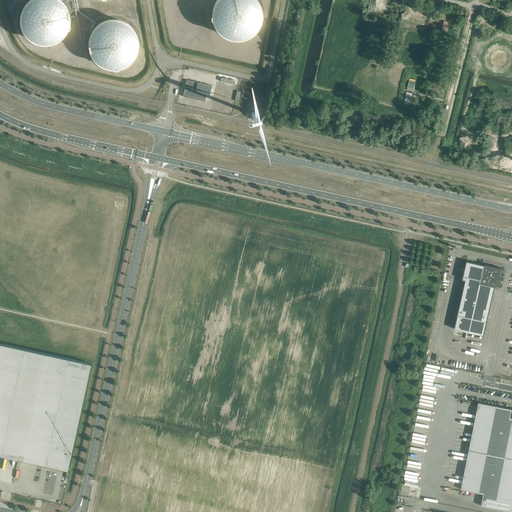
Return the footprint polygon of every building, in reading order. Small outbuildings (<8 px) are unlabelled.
[(32,0),(29,2),(22,11),(20,20),(22,31),(27,38),(35,44),(44,46),(57,44),(64,39),(70,28),(71,19),(69,10),(66,5),(59,0),(32,0)] [(219,0),(215,7),(213,16),(215,24),(219,31),(227,37),(235,40),(243,39),(253,34),(259,28),(262,20),(261,9),(258,1),(256,0),(219,0)] [(370,0),(368,13),(374,14),(376,0),(370,0)] [(445,30),(447,22),(441,20),(439,29),(445,30)] [(118,21),(111,21),(103,24),(96,30),(92,35),(89,44),(91,56),(96,63),(100,67),(109,71),(119,71),(127,69),(135,62),(139,54),(140,46),(138,37),(133,29),(126,24),(118,21)] [(210,94),(212,86),(187,80),(183,96),(205,101),(206,94),(210,94)] [(409,80),(407,89),(414,91),(416,82),(409,80)] [(484,335),(495,287),(498,288),(502,268),(484,264),(484,265),(467,261),(463,279),(466,280),(455,329),(484,335)] [(0,343),(0,454),(18,458),(40,463),(66,469),(66,470),(68,470),(91,363),(0,343)] [(511,409),(479,403),(478,404),(478,405),(478,406),(478,407),(472,437),(471,439),(461,489),(483,494),(481,506),(511,511),(511,409)]
